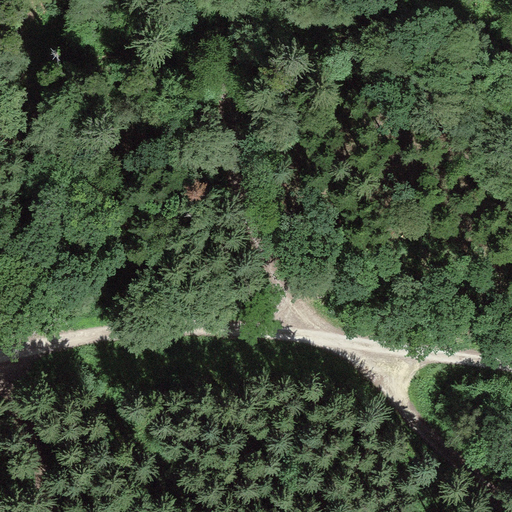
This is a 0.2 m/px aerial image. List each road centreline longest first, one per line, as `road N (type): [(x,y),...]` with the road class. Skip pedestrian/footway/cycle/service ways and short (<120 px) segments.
road 1 (track): [(511,363),(238,330),(120,331),(0,352)]
road 2 (track): [(330,336),(294,289),(229,164),(223,80),(240,0)]
road 3 (track): [(330,336),(511,509)]
road 4 (track): [(0,377),(26,428),(49,511)]
